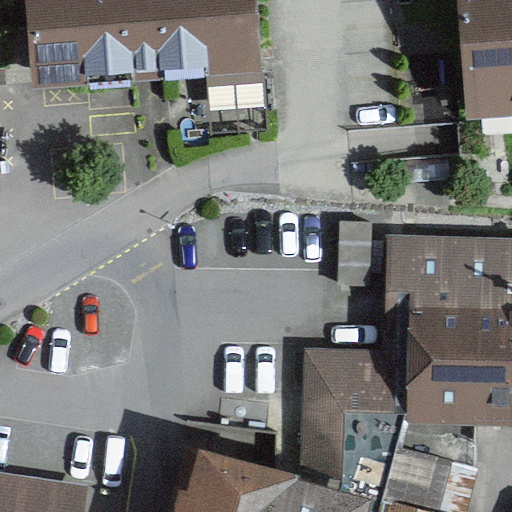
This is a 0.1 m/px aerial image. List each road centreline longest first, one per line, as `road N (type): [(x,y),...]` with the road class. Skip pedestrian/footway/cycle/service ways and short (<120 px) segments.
road 1 (residential): [(0,300),(195,180),(309,150)]
road 2 (unknown): [(309,150),(329,129),(321,0)]
